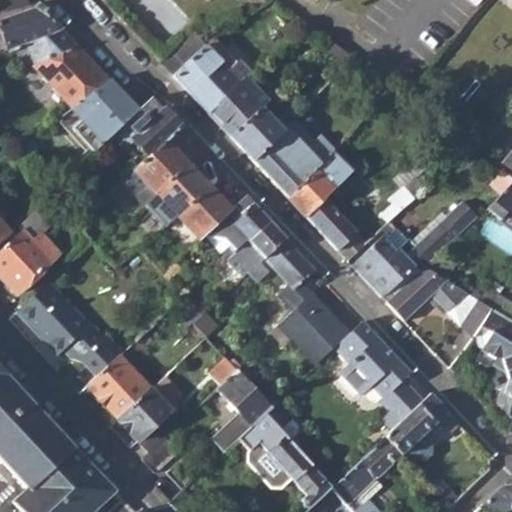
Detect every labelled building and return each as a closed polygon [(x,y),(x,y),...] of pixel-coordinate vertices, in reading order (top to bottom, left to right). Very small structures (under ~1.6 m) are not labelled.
[(0,0),(5,15),(36,4),(32,0),(0,0)] [(0,16),(0,32),(7,51),(14,48),(26,43),(59,29),(48,17),(36,4),(5,15),(0,16)] [(59,29),(26,43),(14,48),(23,69),(32,66),(53,56),(54,57),(77,47),(59,29)] [(159,61),(173,76),(205,47),(192,32),(159,61)] [(173,76),(207,112),(244,78),(251,73),(236,57),(233,60),(213,39),(205,47),(173,76)] [(323,50),(343,67),(351,58),(331,43),(323,50)] [(32,66),(71,108),(106,79),(77,47),(54,57),(53,56),(32,66)] [(207,112),(230,136),(259,109),(265,104),(244,78),(207,112)] [(136,110),(106,79),(71,108),(82,119),(73,128),(95,151),(113,133),(137,111),(136,110)] [(132,140),(147,156),(164,140),(165,141),(180,128),(152,100),(149,97),(136,110),(137,111),(113,133),(126,146),(132,140)] [(259,109),(230,136),(252,160),(281,132),(288,125),(280,116),(273,123),(259,109)] [(471,144),(480,151),(500,125),(492,119),(471,144)] [(252,160),(287,197),(315,168),(328,155),(318,144),(305,157),(288,139),(298,128),(291,121),(288,125),(281,132),(252,160)] [(147,156),(132,170),(143,183),(138,189),(132,194),(142,206),(143,205),(187,164),(165,141),(164,140),(147,156)] [(511,150),(501,165),(511,171),(511,150)] [(164,227),(175,217),(208,186),(187,164),(143,205),(164,227)] [(287,197),(346,260),(368,241),(364,236),(361,239),(323,199),(333,188),(315,168),(287,197)] [(126,177),(138,189),(143,183),(132,170),(126,177)] [(492,185),(501,194),(511,183),(511,177),(505,173),(492,185)] [(486,208),(497,220),(506,208),(511,212),(511,183),(501,194),(486,208)] [(175,217),(196,239),(200,236),(209,227),(229,209),(227,209),(208,186),(175,217)] [(401,188),(388,200),(391,204),(398,213),(412,200),(401,188)] [(226,246),(232,253),(245,240),(247,241),(267,221),(251,204),(242,195),(227,209),(229,209),(209,227),(226,246)] [(84,207),(88,212),(93,208),(88,202),(84,207)] [(379,215),(387,223),(398,213),(391,204),(379,215)] [(497,220),(511,230),(511,212),(506,208),(497,220)] [(16,224),(22,229),(32,240),(40,233),(41,234),(47,229),(29,212),(16,224)] [(0,239),(10,230),(0,219),(0,239)] [(245,240),(232,253),(243,264),(235,271),(240,277),(246,272),(262,258),(283,238),(267,221),(247,241),(245,240)] [(209,227),(200,236),(217,255),(222,250),(226,246),(209,227)] [(396,228),(382,241),(395,254),(408,241),(396,228)] [(58,252),(41,234),(40,233),(32,240),(22,229),(0,248),(0,274),(16,291),(58,252)] [(271,267),(278,274),(293,260),(291,258),(297,253),(283,238),(262,258),(271,267)] [(415,275),(395,254),(382,241),(379,238),(351,266),(387,302),(415,275)] [(228,256),(232,253),(226,246),(222,250),(228,256)] [(293,260),(295,263),(301,256),(297,253),(291,258),(293,260)] [(298,284),(314,270),(301,256),(295,263),(293,260),(278,274),(289,287),(292,290),(298,284)] [(415,275),(452,286),(455,281),(447,275),(452,267),(435,257),(415,275)] [(256,282),(271,267),(262,258),(246,272),(256,282)] [(387,302),(402,320),(428,294),(444,310),(462,292),(452,286),(415,275),(387,302)] [(81,361),(96,377),(119,356),(122,352),(112,339),(104,337),(86,323),(48,281),(14,311),(54,355),(60,349),(68,358),(81,361)] [(289,287),(275,299),(290,315),(310,296),(298,284),(292,290),(289,287)] [(183,296),(184,297),(189,292),(183,286),(178,291),(183,296)] [(460,319),(474,300),(470,297),(462,292),(444,310),(460,319)] [(474,300),(475,301),(478,295),(473,292),(470,297),(474,300)] [(488,309),(511,323),(511,303),(494,293),(485,307),(488,309)] [(177,302),(182,306),(187,301),(184,297),(183,296),(177,302)] [(293,341),(316,364),(330,351),(347,335),(310,296),(290,315),(279,325),(293,341)] [(460,319),(469,336),(472,333),(475,327),(488,309),(485,307),(475,301),(474,300),(460,319)] [(181,319),(187,327),(191,323),(200,314),(192,306),(181,319)] [(497,405),(511,418),(511,323),(488,309),(475,327),(472,333),(488,343),(483,349),(501,361),(504,360),(510,380),(505,392),(501,391),(497,405)] [(378,420),(389,432),(424,401),(403,379),(410,372),(362,322),(347,335),(330,351),(344,365),(336,373),(358,396),(368,386),(381,399),(379,401),(386,410),(378,420)] [(136,340),(144,349),(161,334),(152,325),(136,340)] [(270,334),(284,349),(293,341),(279,325),(270,334)] [(122,352),(119,356),(129,366),(133,362),(122,352)] [(150,389),(129,366),(119,356),(96,377),(86,386),(117,419),(150,389)] [(211,378),(219,386),(236,371),(234,369),(228,363),(211,378)] [(13,501),(22,511),(89,511),(95,506),(96,508),(99,506),(97,504),(112,490),(99,476),(101,474),(98,472),(96,473),(86,462),(88,461),(85,458),(84,459),(73,448),(75,447),(72,444),(71,446),(60,434),(61,433),(47,420),(48,419),(45,416),(43,417),(33,406),(35,404),(32,401),(30,403),(19,392),(21,390),(18,387),(16,388),(6,377),(7,376),(2,370),(1,372),(0,370),(0,464),(0,465),(2,463),(12,474),(10,475),(14,479),(16,477),(26,488),(13,501)] [(211,438),(223,451),(237,439),(263,414),(270,407),(236,371),(219,386),(217,388),(239,412),(211,438)] [(117,419),(148,453),(163,438),(181,423),(150,389),(117,419)] [(389,432),(385,437),(401,454),(401,452),(410,462),(414,458),(424,460),(432,453),(431,443),(422,434),(446,410),(431,394),(424,401),(389,432)] [(305,505),(310,506),(332,487),(263,414),(237,439),(245,448),(245,462),(272,491),(284,490),(291,483),(305,498),(304,499),(305,505)] [(353,511),(354,511),(378,511),(366,499),(360,504),(354,496),(401,454),(385,437),(332,487),(346,502),(353,511)] [(141,459),(153,473),(176,451),(163,438),(148,453),(141,459)] [(511,511),(511,484),(500,487),(481,504),(496,511),(507,511),(509,511),(511,511)] [(168,503),(176,511),(197,511),(190,504),(193,502),(181,490),(168,503)] [(109,511),(133,511),(122,500),(109,511)] [(351,511),(353,511),(346,502),(335,511),(351,511)]
